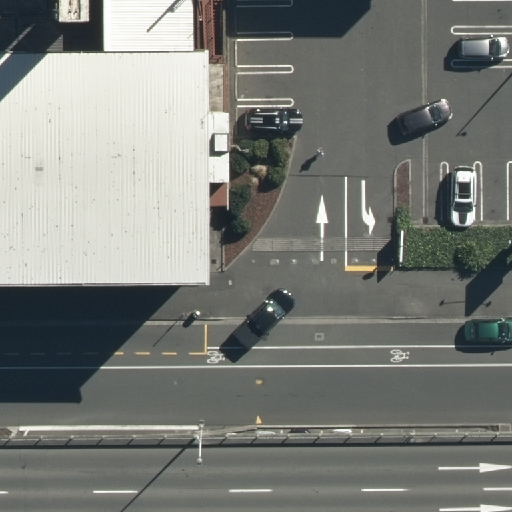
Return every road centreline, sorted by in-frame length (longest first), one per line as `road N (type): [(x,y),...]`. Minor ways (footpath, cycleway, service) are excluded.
road 1 (primary): [(0,486),(511,483)]
road 2 (primary): [(233,391),(511,386)]
road 3 (primary): [(0,392),(233,391)]
road 4 (primary): [(111,511),(127,461),(157,424),(194,400),(233,391)]
